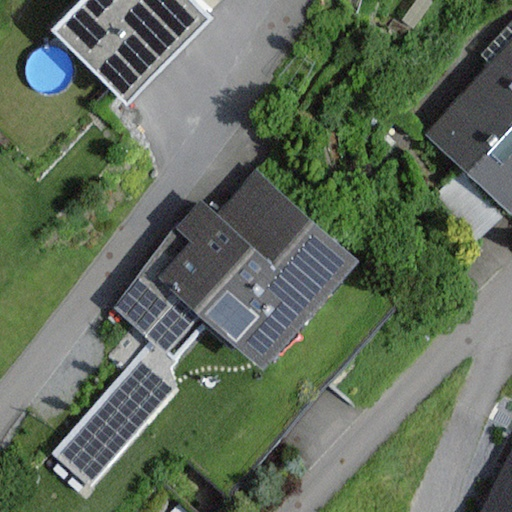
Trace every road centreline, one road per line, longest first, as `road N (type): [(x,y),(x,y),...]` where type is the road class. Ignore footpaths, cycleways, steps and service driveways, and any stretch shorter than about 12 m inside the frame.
road 1 (residential): [(307,3),(237,116),(0,412)]
road 2 (residential): [(305,511),(511,292)]
